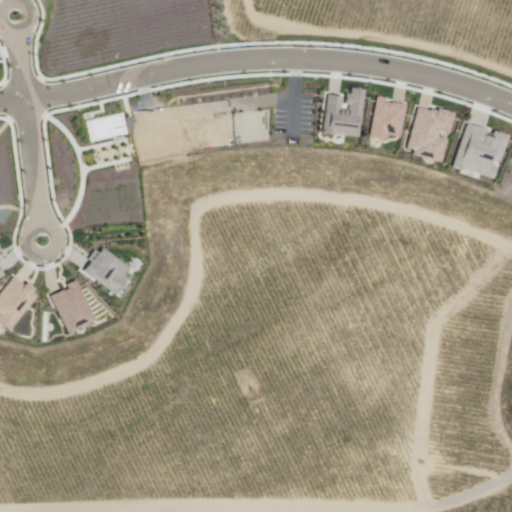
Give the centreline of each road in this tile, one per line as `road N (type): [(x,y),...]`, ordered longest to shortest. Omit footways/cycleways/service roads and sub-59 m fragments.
road 1 (residential): [(511,109),(436,79),(287,59),(207,61),(0,99)]
road 2 (residential): [(39,242),(20,98)]
